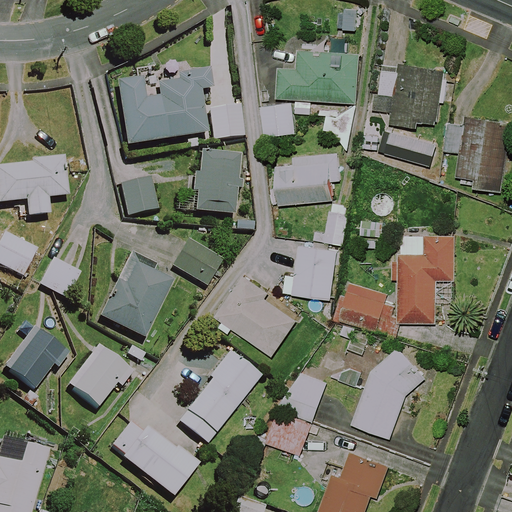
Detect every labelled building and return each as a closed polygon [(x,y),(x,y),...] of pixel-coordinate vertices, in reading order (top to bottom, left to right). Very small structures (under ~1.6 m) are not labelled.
[(355,33),(358,9),(343,7),(340,31),(355,33)] [(468,17),(461,32),(483,42),(490,27),(468,17)] [(358,57),(297,52),(296,71),(277,69),(274,99),(354,105),(358,57)] [(443,75),(382,65),(374,112),(391,114),(389,126),(417,130),(418,124),(435,127),(443,75)] [(121,149),(203,139),(200,113),(198,98),(198,94),(210,92),(208,73),(132,83),(113,85),(121,149)] [(311,105),(294,104),(293,120),(310,121),(311,105)] [(292,137),(291,106),(260,107),(261,138),(292,137)] [(206,112),(210,138),(210,144),(240,140),(236,108),(206,112)] [(319,116),(319,133),(333,134),(344,152),(349,152),(350,117),(319,116)] [(510,124),(466,121),(465,128),(447,127),(445,153),(458,154),(457,178),(473,179),(472,191),(506,193),(510,124)] [(377,151),(377,127),(363,127),(364,151),(377,151)] [(238,159),(195,153),(190,195),(194,196),(191,215),(230,220),(234,192),(238,193),(239,179),(235,178),(238,159)] [(338,183),(337,156),(294,158),(294,166),(274,167),(276,204),(339,201),(338,183)] [(65,199),(59,161),(0,170),(0,207),(21,204),(24,221),(46,218),(44,202),(65,199)] [(147,180),(118,186),(124,220),(153,214),(147,180)] [(346,221),(330,219),(326,244),(342,247),(346,221)] [(382,224),(360,221),(358,237),(380,239),(382,224)] [(233,241),(207,231),(202,244),(228,254),(233,241)] [(34,252),(0,236),(0,235),(0,270),(21,280),(34,252)] [(344,322),(356,326),(396,340),(402,324),(408,324),(433,326),(435,303),(450,304),(453,239),(397,236),(396,261),(389,261),(388,279),(395,279),(394,292),(394,301),(345,284),(333,318),(339,320),(344,322)] [(186,243),(170,270),(203,290),(219,263),(186,243)] [(335,253),(298,247),(294,277),(284,275),(281,294),(328,301),(335,253)] [(76,276),(50,262),(36,289),(63,302),(76,276)] [(171,283),(134,266),(124,287),(118,284),(100,322),(142,342),(171,283)] [(242,278),(214,319),(220,323),(217,328),(228,336),(231,330),(271,357),(295,322),(261,299),(265,293),(242,278)] [(65,356),(30,330),(1,371),(31,393),(49,368),(54,372),(65,356)] [(412,363),(397,348),(371,373),(350,425),(388,440),(406,396),(425,378),(412,364),(412,363)] [(129,375),(95,349),(64,389),(94,412),(113,387),(118,390),(129,375)] [(257,380),(226,357),(174,425),(204,448),(257,380)] [(339,382),(354,388),(361,373),(346,367),(339,382)] [(326,384),(300,374),(279,409),(265,444),(299,457),(326,384)] [(139,436),(125,427),(106,453),(171,500),(194,468),(142,431),(139,436)] [(27,511),(45,455),(1,442),(0,443),(0,511),(27,511)] [(387,469),(348,455),(340,478),(331,475),(317,511),(365,511),(371,497),(376,499),(387,469)] [(260,511),(262,506),(238,498),(233,511),(260,511)]
